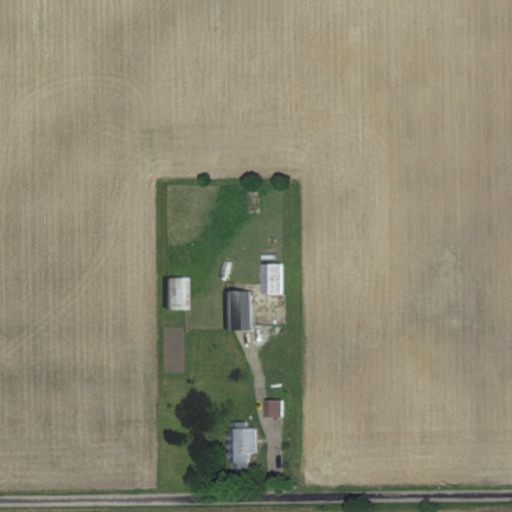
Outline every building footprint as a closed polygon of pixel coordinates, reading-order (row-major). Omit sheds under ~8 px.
[(286,295),(286,263),(266,263),(266,295),(286,295)] [(189,309),(189,277),(169,277),(169,309),(189,309)] [(228,291),(228,330),(254,330),(254,291),(228,291)] [(268,417),(285,417),(285,400),(268,400),(268,417)] [(255,464),(255,455),(260,455),(260,428),(236,428),(236,464),(255,464)]
